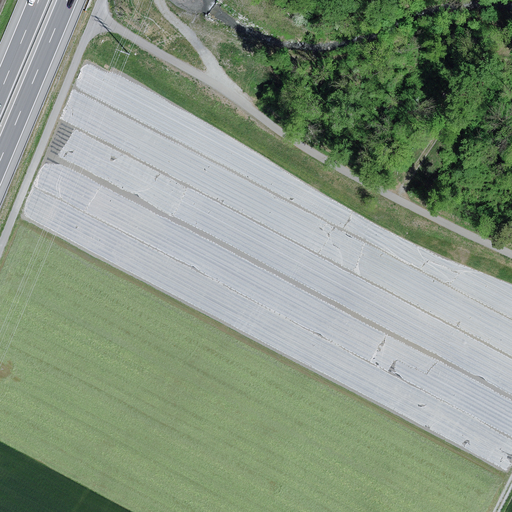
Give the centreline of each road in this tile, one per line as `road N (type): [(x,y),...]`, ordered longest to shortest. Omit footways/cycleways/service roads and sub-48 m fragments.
road 1 (track): [(95,16),(356,177),(511,255)]
road 2 (track): [(101,0),(0,248)]
road 3 (motorway): [(0,160),(66,0)]
